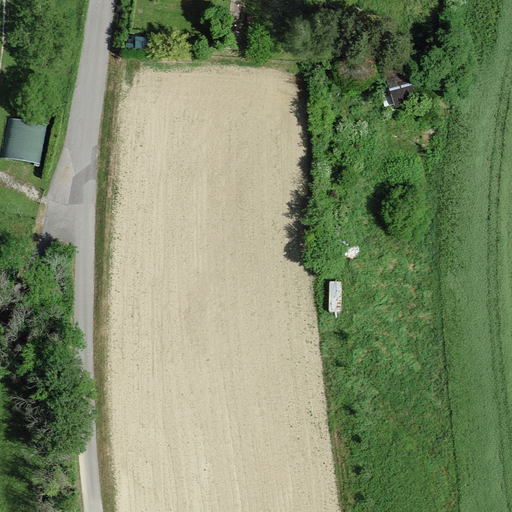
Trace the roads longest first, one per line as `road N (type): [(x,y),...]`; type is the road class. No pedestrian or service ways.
road 1 (unclassified): [(105,0),(73,199),(83,249),(94,511)]
road 2 (track): [(429,181),(456,511)]
